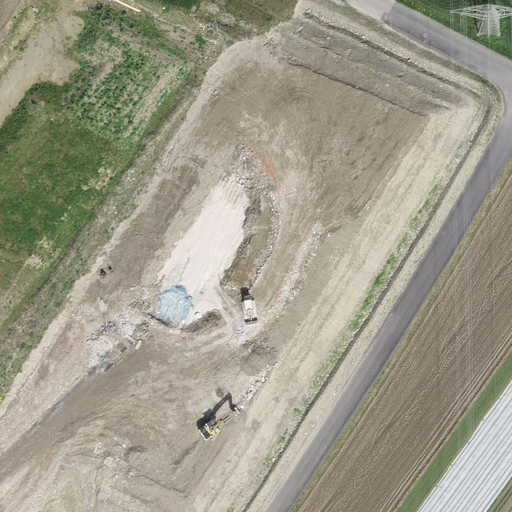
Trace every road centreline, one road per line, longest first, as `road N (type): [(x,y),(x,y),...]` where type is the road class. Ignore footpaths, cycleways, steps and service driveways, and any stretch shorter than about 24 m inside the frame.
road 1 (unclassified): [(273,511),(511,131)]
road 2 (unclassified): [(511,72),(371,0)]
